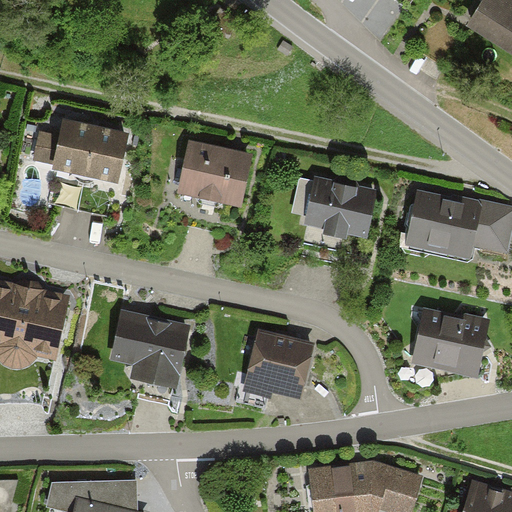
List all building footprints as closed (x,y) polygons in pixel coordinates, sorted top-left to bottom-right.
[(394,0),(408,9),(413,0),(394,0)] [(511,0),(483,0),(468,28),(511,55),(511,0)] [(64,120),(53,169),(120,184),(131,135),(64,120)] [(253,159),(188,144),(176,196),(241,211),(253,159)] [(377,194),(314,179),(302,228),(365,244),(377,194)] [(511,239),(511,210),(418,192),(407,247),(507,266),(511,239)] [(70,300),(0,282),(0,366),(17,375),(37,369),(39,358),(54,361),(70,300)] [(489,324),(425,311),(414,366),(477,379),(489,324)] [(193,330),(122,312),(109,362),(136,369),(133,380),(178,391),(193,330)] [(316,346),(257,332),(243,388),(302,403),(316,346)] [(314,511),(381,511),(382,510),(389,511),(413,511),(423,478),(371,464),(310,471),(314,511)] [(10,511),(20,479),(0,479),(0,511),(10,511)] [(61,511),(138,511),(139,483),(53,485),(48,509),(61,511)] [(511,511),(511,494),(473,483),(464,511),(511,511)]
